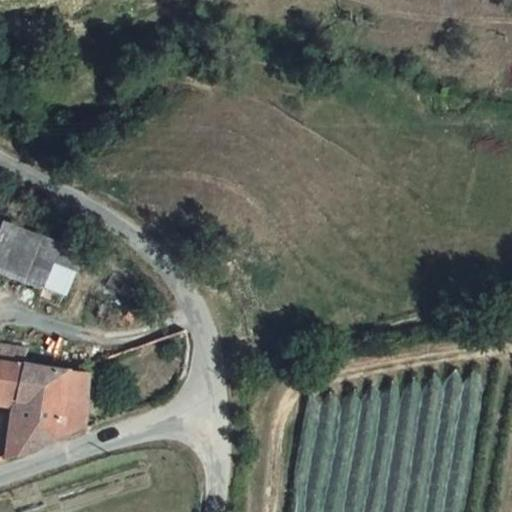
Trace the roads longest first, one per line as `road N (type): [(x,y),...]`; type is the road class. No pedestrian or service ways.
road 1 (track): [(268,511),(278,417),(295,387),(334,367),(511,343)]
road 2 (unclassified): [(210,402),(201,317),(186,282),(146,241),(87,201),(0,158)]
road 3 (unclassified): [(210,402),(0,477)]
road 4 (track): [(201,317),(123,338),(84,335),(0,306)]
